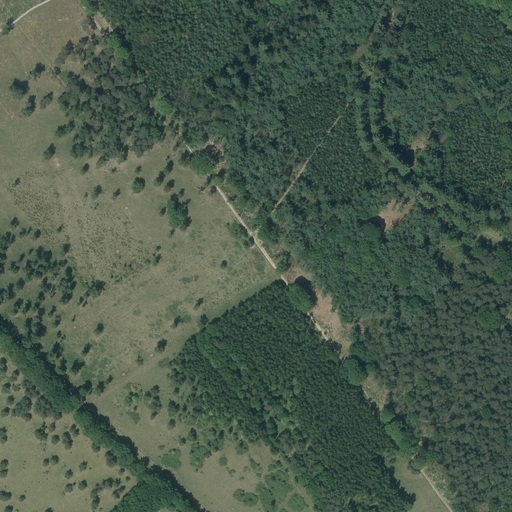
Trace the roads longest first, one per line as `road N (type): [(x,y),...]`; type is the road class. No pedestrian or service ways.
road 1 (track): [(78,0),(146,88),(155,116),(180,134),(451,511)]
road 2 (track): [(157,511),(169,488),(0,331)]
